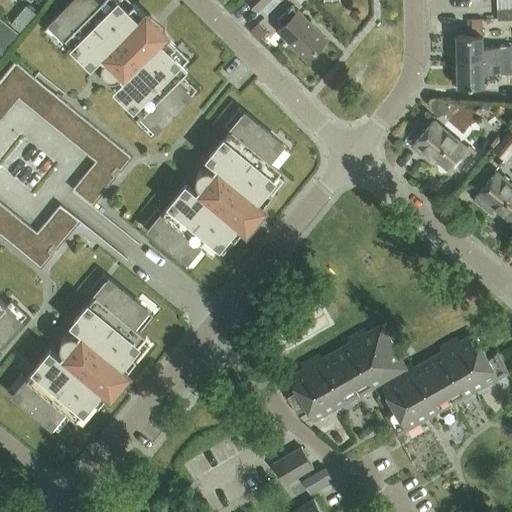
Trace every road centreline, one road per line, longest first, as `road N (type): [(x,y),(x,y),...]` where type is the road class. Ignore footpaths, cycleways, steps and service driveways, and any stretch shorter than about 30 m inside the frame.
road 1 (unclassified): [(57,511),(351,157)]
road 2 (residential): [(194,0),(351,157)]
road 3 (residential): [(351,157),(511,289)]
road 4 (unclassified): [(351,157),(402,92),(413,0)]
